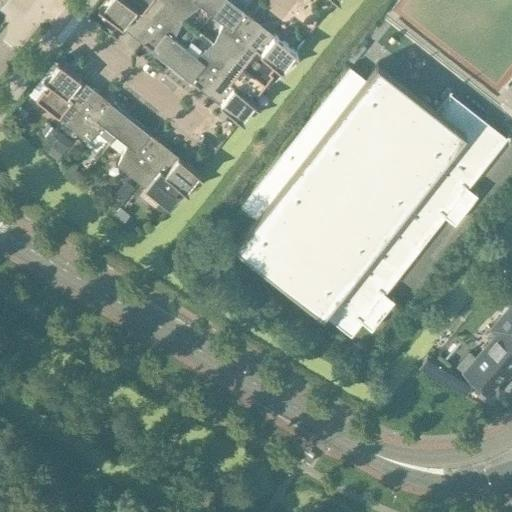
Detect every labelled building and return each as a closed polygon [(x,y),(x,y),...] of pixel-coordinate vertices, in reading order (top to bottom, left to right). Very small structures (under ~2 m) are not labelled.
[(108,0),(101,9),(122,26),(135,10),(145,19),(159,0),(108,0)] [(156,27),(144,43),(171,64),(185,47),(173,37),(183,18),(160,0),(159,0),(145,19),(156,27)] [(160,0),(183,18),(198,7),(201,4),(212,13),(221,0),(160,0)] [(231,0),(221,0),(212,13),(222,22),(221,25),(214,42),(236,60),(251,41),(241,33),(253,17),(231,0)] [(251,41),(236,60),(265,83),(273,73),(270,70),(275,64),(281,69),(296,51),(295,50),(274,34),(262,49),(251,41)] [(185,47),(171,64),(198,86),(211,70),(221,79),(236,60),(214,42),(199,53),(196,55),(185,47)] [(56,58),(28,93),(64,122),(79,102),(69,94),(81,78),(56,58)] [(232,87),(220,103),(240,119),(241,120),(255,101),(249,96),(254,90),(257,92),(265,83),(236,60),(221,79),(232,87)] [(349,65),(240,204),(256,216),(234,243),(322,313),(323,312),(351,334),(361,320),(371,328),(394,299),(384,291),(445,214),(454,222),(477,193),(468,185),(508,134),(507,133),(506,135),(450,91),(451,89),(450,88),(435,107),(377,61),(365,77),(349,65)] [(79,102),(64,122),(65,122),(87,139),(104,125),(116,134),(130,116),(103,95),(90,110),(79,102)] [(130,116),(116,134),(127,143),(117,164),(139,181),(155,162),(144,153),(157,138),(130,116)] [(41,131),(48,137),(55,128),(48,123),(41,131)] [(58,129),(49,140),(63,151),(72,140),(58,129)] [(155,162),(139,181),(145,186),(161,198),(169,204),(177,194),(174,191),(179,185),(185,190),(200,172),(199,171),(178,155),(166,170),(155,162)] [(70,164),(62,173),(72,184),(81,174),(70,164)] [(120,206),(111,216),(120,223),(121,224),(130,214),(120,206)] [(511,269),(503,262),(494,273),(503,281),(511,269)] [(493,333),(474,355),(469,350),(456,364),(491,394),(511,369),(511,304),(509,302),(487,328),(493,333)] [(427,354),(419,368),(465,396),(473,382),(427,354)]
